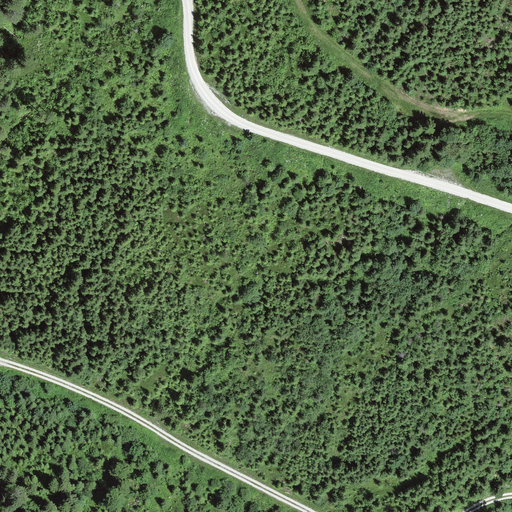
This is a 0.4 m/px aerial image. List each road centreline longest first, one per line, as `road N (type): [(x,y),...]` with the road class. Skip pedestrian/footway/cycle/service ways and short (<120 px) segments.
road 1 (track): [(183,0),(197,82),(217,109),(251,128),(511,209)]
road 2 (track): [(0,359),(108,403),(305,511)]
road 3 (track): [(511,117),(445,118),(421,110),(328,42),(297,0)]
